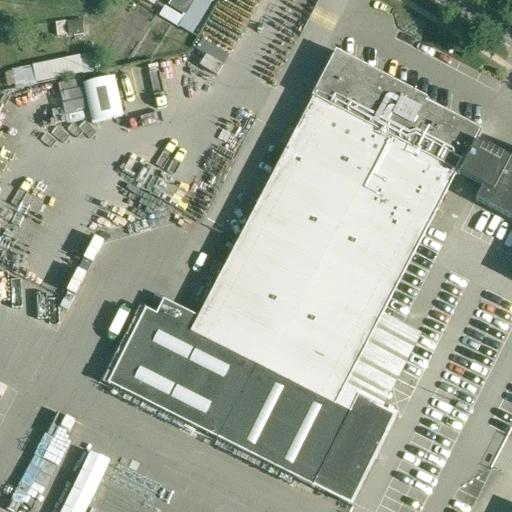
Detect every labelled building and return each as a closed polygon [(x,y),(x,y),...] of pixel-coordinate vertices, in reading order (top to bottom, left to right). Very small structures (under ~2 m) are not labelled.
[(165,7),(160,15),(191,34),(211,0),(171,0),(167,8),(165,7)] [(85,19),(55,23),(57,36),(81,33),(81,36),(90,35),(88,24),(86,24),(85,19)] [(511,154),(509,161),(476,143),(474,142),(480,131),(425,103),(427,100),(335,52),(311,98),(312,99),(190,332),(146,309),(109,382),(349,508),(396,417),(382,410),(420,335),(382,315),(456,174),(468,180),(466,184),(474,188),(476,184),(482,187),(475,201),(511,220),(511,154)] [(223,66),(206,56),(200,66),(217,76),(223,66)] [(114,78),(82,85),(91,124),(122,117),(114,78)]
